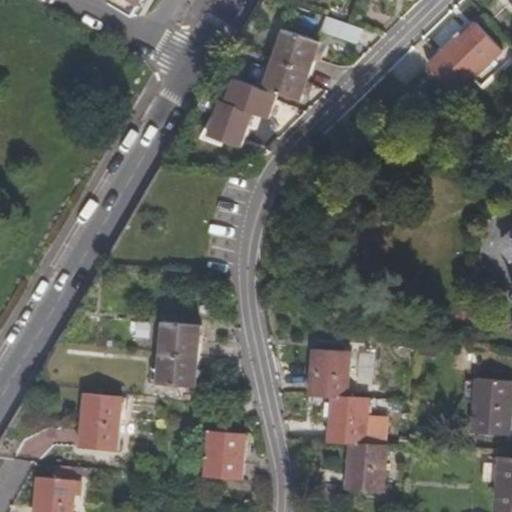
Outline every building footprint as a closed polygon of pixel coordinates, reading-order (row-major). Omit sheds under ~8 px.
[(117,0),(137,12),(144,0),(117,0)] [(326,29),(353,36),(357,22),(330,15),(326,29)] [(463,98),(506,51),(478,26),(462,44),(458,43),(433,70),(463,98)] [(274,58),(310,68),(318,39),(284,29),(274,58)] [(267,87),(301,97),(310,68),(274,58),(267,87)] [(165,321),(163,352),(200,355),(202,335),(202,324),(165,321)] [(316,391),(337,392),(350,393),(354,359),(354,349),(320,346),(316,391)] [(179,387),(198,387),(200,355),(163,352),(161,385),(179,387)] [(508,434),(511,405),(511,390),(511,378),(478,375),(473,429),(508,434)] [(333,440),(354,442),(367,443),(371,396),(350,393),(337,392),(333,440)] [(111,451),(114,421),(115,400),(80,397),(77,448),(111,451)] [(241,477),(242,469),(246,433),(242,431),(212,428),(208,475),(241,477)] [(389,445),(367,443),(354,442),(351,486),(386,489),(389,445)] [(511,508),(511,455),(503,454),(498,508),(511,508)] [(484,481),(500,481),(500,462),(484,462),(484,481)] [(68,511),(70,501),(71,485),(36,482),(33,511),(68,511)]
